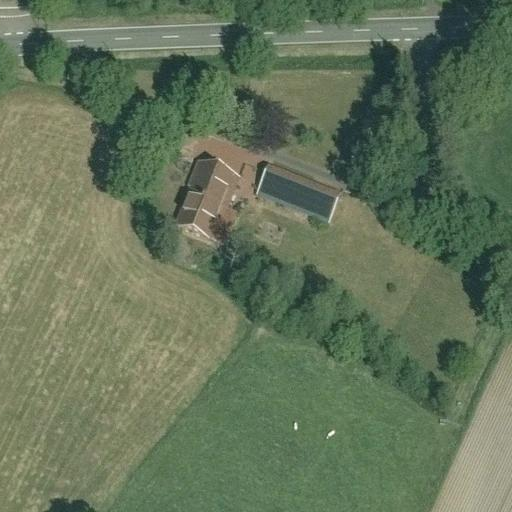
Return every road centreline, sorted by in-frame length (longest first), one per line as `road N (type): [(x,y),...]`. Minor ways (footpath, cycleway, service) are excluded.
road 1 (tertiary): [(434,29),(0,49)]
road 2 (residential): [(511,246),(429,212),(421,197),(434,29)]
